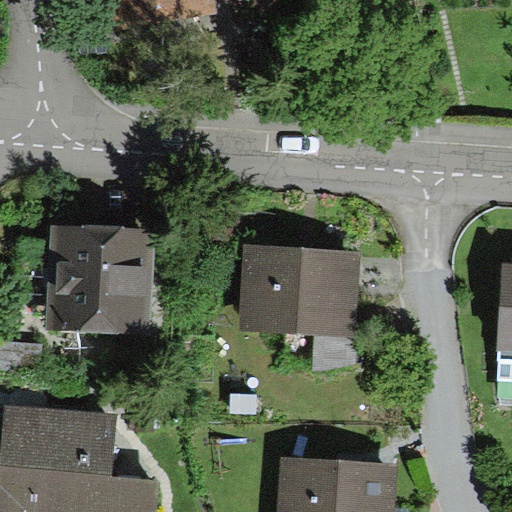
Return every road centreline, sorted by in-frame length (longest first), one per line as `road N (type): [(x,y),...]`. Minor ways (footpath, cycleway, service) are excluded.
road 1 (residential): [(511,176),(41,146)]
road 2 (residential): [(41,146),(46,97),(27,0)]
